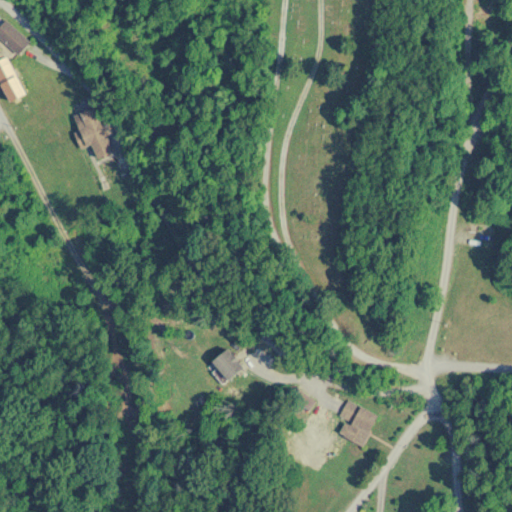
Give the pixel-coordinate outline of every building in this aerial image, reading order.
[(0,26),(0,35),(20,55),(32,42),(7,19),(0,26)] [(0,77),(12,101),(27,93),(8,55),(0,59),(0,77)] [(121,165),(92,97),(69,107),(86,146),(93,143),(105,172),(121,165)] [(229,380),(246,369),(231,348),(215,359),(229,380)] [(379,415),(348,399),(340,416),(344,418),(337,432),(364,446),(379,415)]
